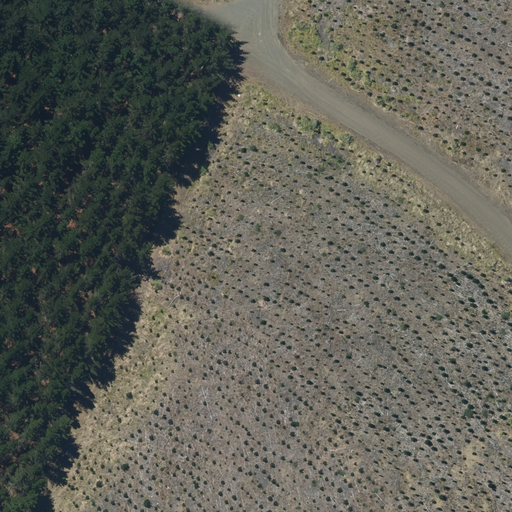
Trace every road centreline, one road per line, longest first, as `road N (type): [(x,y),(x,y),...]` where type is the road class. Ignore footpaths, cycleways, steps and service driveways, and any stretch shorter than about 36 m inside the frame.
road 1 (track): [(30,511),(238,33)]
road 2 (unclassified): [(238,33),(511,241)]
